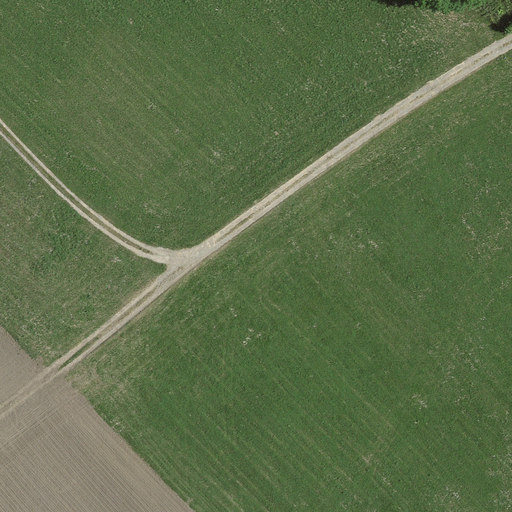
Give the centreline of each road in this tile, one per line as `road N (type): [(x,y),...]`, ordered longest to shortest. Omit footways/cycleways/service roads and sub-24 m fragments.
road 1 (track): [(511,42),(362,134),(0,417)]
road 2 (track): [(193,264),(107,233),(0,128)]
